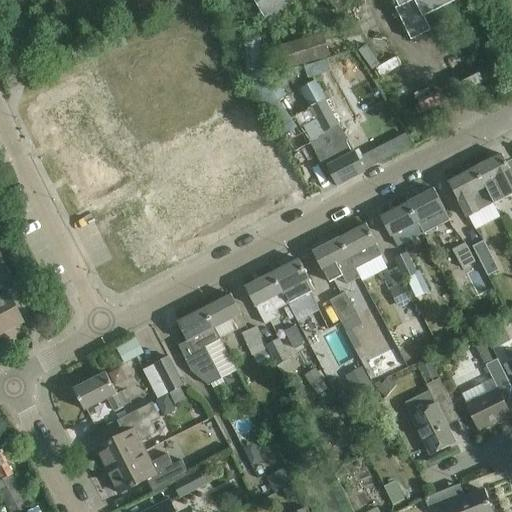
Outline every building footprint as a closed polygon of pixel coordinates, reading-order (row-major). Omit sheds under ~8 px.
[(51,0),(56,9),(71,0),(51,0)] [(254,0),(266,19),(267,18),(265,15),(289,0),(254,0)] [(396,0),(400,7),(396,9),(412,41),(432,31),(425,17),(460,0),(396,0)] [(86,9),(77,13),(84,27),(93,23),(86,9)] [(322,30),(285,43),(293,67),(330,54),(322,30)] [(357,51),(372,67),(390,49),(383,43),(374,53),(364,43),(357,51)] [(373,66),(379,77),(401,66),(395,55),(373,66)] [(328,60),(305,68),(309,79),(331,72),(328,60)] [(318,81),(301,89),(311,108),(325,135),(311,143),(325,169),(329,167),(339,186),(366,172),(357,155),(350,141),(348,141),(327,99),(318,81)] [(82,97),(45,115),(85,196),(122,178),(82,97)] [(237,137),(259,127),(249,106),(156,148),(162,162),(233,129),(237,137)] [(169,238),(291,187),(276,151),(154,202),(169,238)] [(476,169),(486,188),(495,205),(511,195),(511,166),(509,167),(503,155),(476,169)] [(495,205),(486,188),(476,169),(449,183),(468,219),(495,205)] [(435,190),(408,204),(424,235),(450,221),(444,210),(446,210),(435,190)] [(399,247),(424,235),(408,204),(382,218),(392,237),(394,236),(399,247)] [(368,225),(341,239),(357,270),(373,261),(382,256),(377,245),(378,245),(368,225)] [(314,253),(323,271),(330,284),(357,270),(341,239),(314,253)] [(474,248),(489,277),(500,271),(485,242),(474,248)] [(466,244),(454,250),(464,269),(476,263),(466,244)] [(407,279),(418,274),(408,253),(396,259),(407,279)] [(0,283),(11,277),(0,256),(0,283)] [(316,291),(309,278),(300,260),(273,274),(283,294),(289,305),(316,291)] [(397,268),(389,272),(396,287),(404,283),(397,268)] [(434,301),(430,292),(420,273),(418,274),(407,279),(417,298),(431,328),(440,324),(429,303),(434,301)] [(246,288),(256,306),(266,325),(280,318),(277,311),(289,305),(283,294),(273,274),(246,288)] [(414,303),(404,283),(396,287),(390,290),(400,310),(414,303)] [(346,293),(331,301),(339,318),(343,326),(359,317),(346,293)] [(0,334),(1,333),(0,330),(0,328),(19,318),(6,294),(0,296),(0,334)] [(232,295),(206,309),(221,339),(222,339),(216,328),(232,320),(238,331),(247,326),(241,316),(242,315),(232,295)] [(206,309),(179,323),(188,342),(180,346),(193,372),(210,386),(223,379),(207,347),(221,339),(206,309)] [(476,335),(466,317),(451,325),(461,343),(476,335)] [(274,360),(258,327),(243,333),(253,356),(254,355),(260,368),(274,360)] [(500,329),(489,334),(494,344),(505,339),(500,329)] [(475,341),(480,353),(486,365),(495,360),(499,359),(488,335),(475,341)] [(126,363),(145,354),(138,340),(119,350),(126,363)] [(299,377),(291,360),(281,340),(268,347),(278,367),(286,384),(299,377)] [(159,399),(170,394),(184,386),(170,358),(144,371),(159,399)] [(467,406),(479,431),(494,423),(495,424),(511,415),(511,414),(502,394),(511,388),(511,387),(504,370),(498,360),(487,365),(499,390),(467,406)] [(316,369),(306,376),(315,389),(325,382),(316,369)] [(125,408),(116,391),(107,374),(75,390),(86,411),(109,399),(116,412),(125,408)] [(351,384),(360,399),(374,391),(366,376),(351,384)] [(437,406),(413,417),(431,455),(456,443),(448,426),(461,420),(446,390),(441,379),(440,379),(431,384),(428,385),(427,386),(437,406)] [(397,387),(387,380),(379,390),(388,398),(397,387)] [(167,396),(155,402),(157,408),(170,402),(167,396)] [(99,449),(110,472),(146,453),(140,443),(158,434),(153,423),(162,419),(154,403),(118,421),(125,436),(99,449)] [(388,425),(379,426),(380,434),(389,433),(388,425)] [(0,450),(0,477),(1,480),(18,511),(19,511),(28,508),(5,463),(6,462),(0,450)] [(146,453),(110,472),(121,494),(148,480),(154,493),(190,474),(183,461),(174,465),(169,455),(151,463),(146,453)] [(286,471),(269,480),(275,492),(293,483),(286,471)] [(182,498),(207,486),(200,472),(175,485),(182,498)] [(294,486),(284,491),(288,500),(299,495),(294,486)] [(492,511),(484,491),(447,505),(450,511),(492,511)] [(177,511),(171,501),(148,511),(177,511)]
